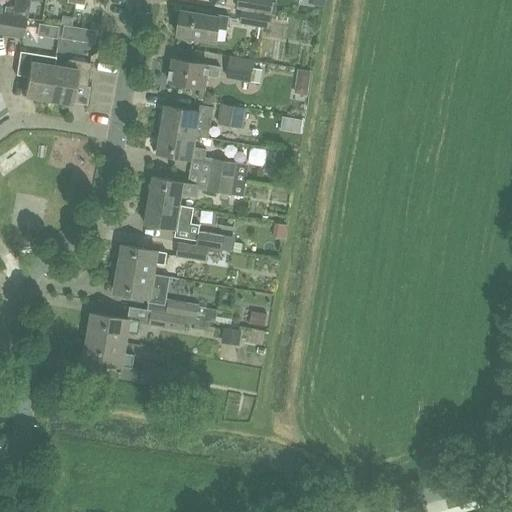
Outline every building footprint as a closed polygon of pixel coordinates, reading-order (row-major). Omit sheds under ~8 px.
[(238,0),(237,8),(242,9),(271,15),(273,6),(256,3),(256,0),(238,0)] [(14,8),(12,15),(26,17),(27,17),(28,9),(14,7),(14,8)] [(242,9),(240,24),(268,29),(271,15),(242,9)] [(216,42),(218,29),(227,31),(230,17),(210,13),(209,16),(182,11),(178,35),(216,42)] [(0,34),(23,39),(24,29),(31,30),(33,20),(26,18),(26,17),(0,12),(0,34)] [(62,25),(60,38),(75,41),(77,27),(62,25)] [(24,96),(48,100),(54,65),(55,58),(20,52),(16,75),(27,77),(24,96)] [(227,78),(251,82),(254,68),(253,68),(254,60),(231,56),(227,78)] [(67,67),(54,65),(48,100),(72,104),(75,85),(86,87),(90,63),(68,59),(67,67)] [(173,59),(169,83),(205,88),(207,76),(219,78),(221,67),(173,59)] [(254,68),(251,82),(261,84),(263,70),(254,68)] [(298,84),(305,82),(305,75),(300,70),(293,73),(292,80),(298,84)] [(199,88),(196,99),(206,100),(208,89),(199,88)] [(246,109),(221,104),(218,123),(243,128),(246,109)] [(196,136),(198,124),(211,126),(213,115),(165,106),(161,130),(196,136)] [(194,147),(196,136),(161,130),(157,153),(204,161),(206,150),(194,147)] [(212,159),(209,174),(246,180),(249,165),(237,163),(212,159)] [(209,174),(206,190),(243,197),(246,180),(209,174)] [(153,177),(149,200),(180,205),(183,194),(196,197),(198,184),(153,177)] [(190,232),(192,221),(194,208),(180,205),(149,200),(145,224),(175,230),(175,229),(190,232)] [(196,231),(194,244),(222,249),(225,236),(196,231)] [(177,256),(206,261),(208,251),(221,253),(222,249),(194,244),(194,245),(179,242),(177,256)] [(123,245),(118,269),(153,275),(155,263),(165,265),(167,252),(123,245)] [(199,305),(169,300),(169,299),(167,299),(170,277),(153,275),(118,269),(114,292),(148,298),(148,302),(149,302),(148,310),(152,310),(166,313),(205,319),(204,320),(210,321),(231,324),(233,313),(207,308),(207,304),(205,301),(202,301),(199,303),(199,305)] [(205,319),(166,313),(152,310),(150,326),(183,331),(185,322),(204,327),(203,335),(218,337),(220,328),(209,326),(210,321),(204,320),(205,319)] [(267,313),(252,310),(249,324),(265,327),(267,313)] [(93,313),(89,337),(126,343),(128,333),(138,334),(140,322),(93,313)] [(240,346),(242,331),(224,328),(222,343),(240,346)] [(126,343),(89,337),(84,360),(132,369),(135,355),(124,353),(126,343)] [(144,364),(141,382),(174,389),(177,369),(144,364)]
